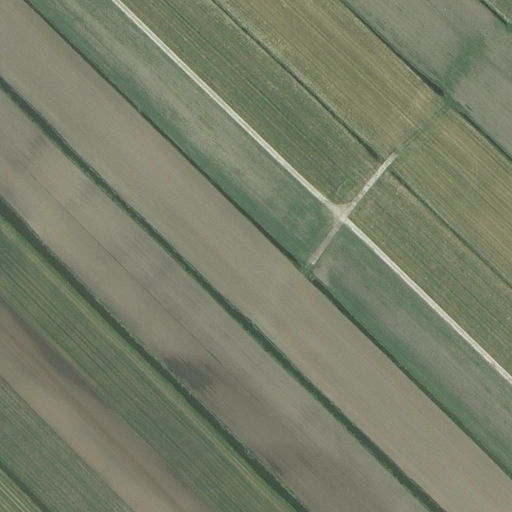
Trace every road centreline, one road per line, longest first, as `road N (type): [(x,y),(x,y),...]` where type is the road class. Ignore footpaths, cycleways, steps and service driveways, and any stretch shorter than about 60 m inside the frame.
road 1 (track): [(511,382),(114,0)]
road 2 (track): [(312,262),(387,162)]
